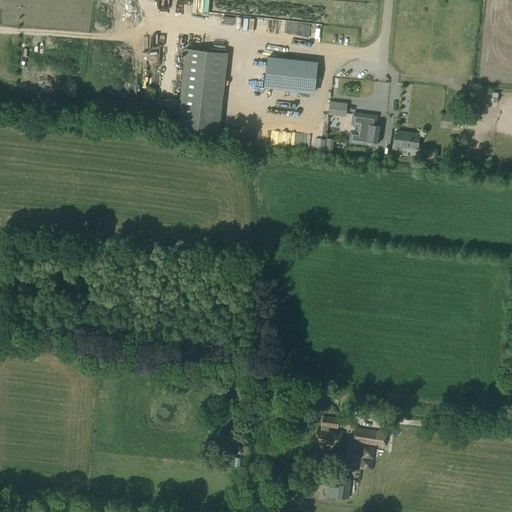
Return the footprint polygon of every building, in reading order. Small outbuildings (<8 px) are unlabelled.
[(188,48),(178,134),(221,139),(231,53),(188,48)] [(318,63),(269,57),(266,76),(265,87),(315,93),(316,82),(320,82),(321,74),(317,74),(318,63)] [(331,97),(369,98),(369,85),(331,84),(331,97)] [(346,111),(347,104),(331,102),(329,116),(335,117),(336,110),(346,111)] [(352,132),(350,145),(376,148),(376,145),(381,145),(383,128),(378,127),(379,117),(353,113),(352,127),(358,127),(357,133),(352,132)] [(442,114),(441,127),(459,129),(461,116),(442,114)] [(395,132),(393,146),(417,149),(419,135),(395,132)] [(322,417),(320,428),(336,430),(338,419),(322,417)] [(355,429),(353,443),(376,446),(378,432),(355,429)] [(316,430),(314,446),(339,449),(341,432),(316,430)] [(400,443),(402,432),(393,430),(392,442),(400,443)] [(224,433),(223,448),(235,449),(235,439),(232,439),(232,434),(224,433)] [(221,452),(220,467),(233,468),(234,454),(221,452)] [(328,478),(326,497),(349,500),(351,481),(328,478)]
